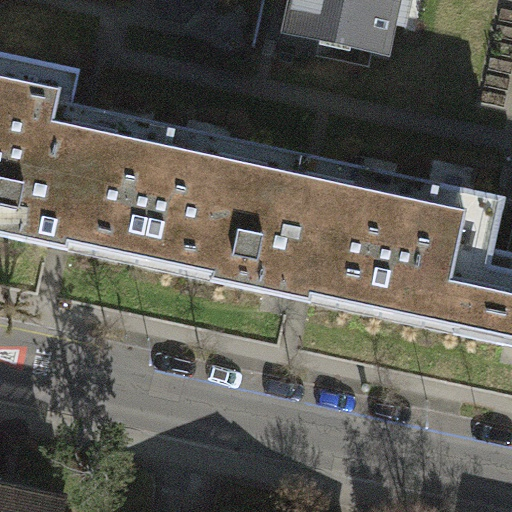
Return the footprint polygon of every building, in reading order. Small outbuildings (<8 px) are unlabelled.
[(395,0),(290,0),(284,34),(383,55),(395,0)] [(35,90),(40,64),(0,55),(0,238),(131,266),(157,145),(133,140),(134,133),(49,115),(54,94),(35,90)] [(131,266),(372,318),(399,197),(376,192),(378,186),(186,145),(184,151),(157,145),(131,266)] [(425,203),(399,197),(372,318),(511,348),(511,258),(485,253),(497,198),(429,184),(425,203)] [(54,511),(56,503),(0,490),(0,511),(54,511)]
